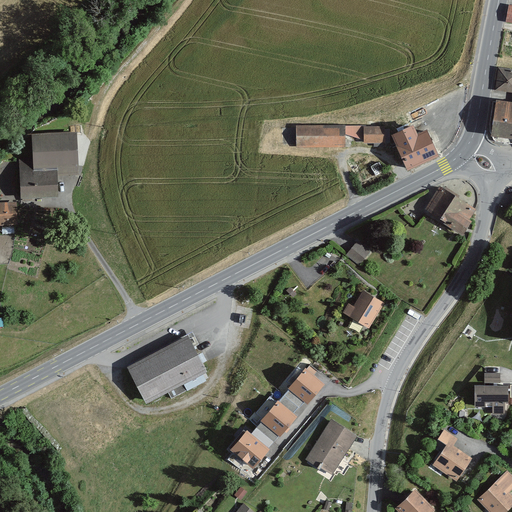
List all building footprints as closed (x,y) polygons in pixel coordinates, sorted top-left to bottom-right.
[(511,70),(498,69),(495,91),(511,92),(511,70)] [(511,100),(496,98),(492,133),(511,135),(511,100)] [(383,148),(383,124),(292,123),(292,147),(383,148)] [(438,160),(425,132),(416,136),(412,127),(391,136),(407,173),(438,160)] [(74,172),(73,131),(28,132),(29,156),(14,157),(16,201),(54,199),(53,173),(74,172)] [(440,183),(424,206),(459,230),(475,208),(440,183)] [(16,230),(13,202),(0,203),(0,227),(0,231),(16,230)] [(371,252),(356,240),(342,257),(357,269),(371,252)] [(384,301),(361,286),(343,314),(367,329),(384,301)] [(192,333),(127,367),(147,404),(207,372),(193,347),(198,344),(192,333)] [(325,385),(306,369),(289,389),(290,390),(304,402),(308,405),(325,385)] [(498,386),(498,375),(485,375),(485,386),(474,386),(474,407),(492,407),(492,414),(503,415),(503,403),(506,403),(506,386),(498,386)] [(290,390),(279,403),(293,415),(304,402),(290,390)] [(279,403),(278,401),(261,421),(262,422),(278,435),(280,437),(297,417),(293,415),(279,403)] [(360,438),(331,417),(302,459),(331,479),(360,438)] [(262,422),(252,434),(268,448),(278,435),(262,422)] [(252,434),(248,431),(232,450),(254,469),(271,450),(268,448),(252,434)] [(455,440),(443,431),(437,439),(446,446),(432,464),(455,481),(470,460),(451,446),(455,440)] [(511,488),(511,478),(506,472),(477,499),(488,511),(503,511),(511,504),(511,497),(508,493),(511,488)] [(436,511),(416,491),(396,509),(398,511),(436,511)] [(257,511),(244,501),(235,511),(257,511)]
